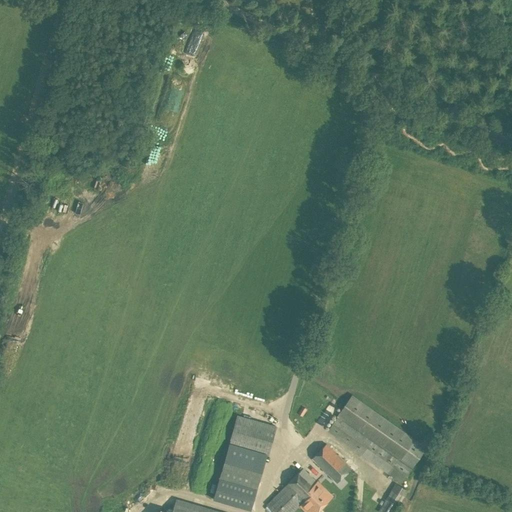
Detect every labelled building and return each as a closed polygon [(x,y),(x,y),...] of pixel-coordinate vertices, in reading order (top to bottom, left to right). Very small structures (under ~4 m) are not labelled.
[(412,469),(427,447),(414,438),(353,395),(328,431),(389,474),(401,482),(411,469),(412,469)] [(268,455),(276,426),(237,415),(229,444),(268,455)] [(188,428),(191,419),(186,417),(181,431),(193,435),(195,430),(188,428)] [(337,482),(351,468),(326,444),(312,458),(337,482)] [(267,505),(273,511),(292,511),(300,505),(306,511),(316,511),(332,496),(322,486),(323,486),(317,480),(316,481),(303,468),(284,487),(285,487),(267,505)] [(250,510),(256,488),(234,482),(235,480),(220,476),(214,500),(243,508),(250,510)] [(378,511),(394,511),(408,490),(396,483),(378,511)] [(218,511),(176,500),(172,511),(170,511),(161,509),(160,511),(218,511)]
